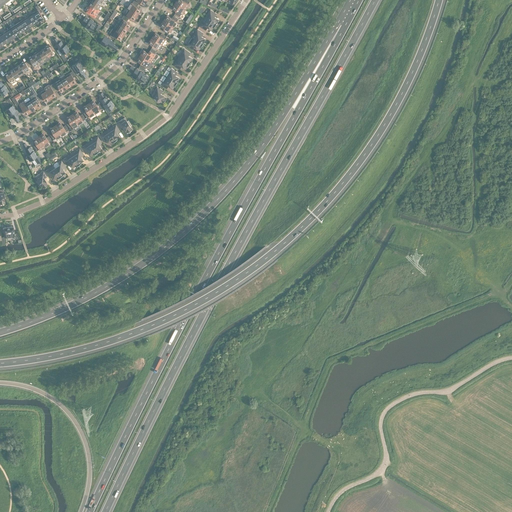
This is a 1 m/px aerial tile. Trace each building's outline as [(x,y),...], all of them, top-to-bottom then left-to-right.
[(93,0),(92,0),(90,4),(99,11),(100,11),(98,9),(101,5),(103,6),(93,0)] [(176,0),(175,2),(185,9),(189,4),(188,3),(189,1),(187,0),(183,0),(182,0),(176,0)] [(137,6),(138,4),(133,1),(132,3),(131,2),(127,7),(137,14),(141,9),(137,6)] [(182,14),(185,9),(175,2),(172,8),(176,11),(175,13),(179,16),(181,14),(182,14)] [(97,15),(96,15),(99,11),(90,4),(88,6),(87,6),(85,8),(90,12),(89,14),(95,18),(96,16),(97,16),(97,15)] [(35,6),(37,10),(33,13),(38,21),(43,17),(39,11),(41,10),(37,5),(35,6)] [(125,13),(123,16),(128,19),(130,17),(134,19),(137,14),(127,7),(127,8),(129,9),(125,14),(125,13)] [(210,9),(205,18),(215,25),(219,19),(215,16),(216,14),(210,9)] [(37,21),(38,21),(33,13),(28,16),(33,23),(35,23),(38,21),(37,21)] [(90,20),(86,17),(85,18),(80,15),(78,18),(83,21),(82,22),(87,25),(86,27),(90,30),(95,22),(91,19),(90,20)] [(164,20),(174,27),(177,22),(176,21),(178,19),(173,15),(171,18),(167,15),(164,20)] [(28,16),(24,19),(29,26),(33,23),(28,16)] [(126,21),(128,19),(123,16),(122,18),(119,23),(117,22),(127,29),(131,24),(126,21)] [(212,30),(215,25),(205,18),(199,26),(205,30),(207,27),(212,30)] [(29,26),(24,19),(19,22),(24,29),(29,26)] [(170,32),(174,27),(164,20),(160,25),(165,28),(163,30),(168,34),(169,31),(170,32)] [(19,22),(15,25),(20,32),(21,31),(21,32),(24,30),(24,29),(19,22)] [(124,34),(127,29),(117,22),(114,27),(124,34)] [(20,32),(15,25),(10,28),(15,35),(20,32)] [(121,39),(124,34),(114,27),(114,28),(115,29),(112,34),(111,33),(110,36),(115,39),(116,36),(121,39)] [(10,28),(6,30),(11,38),(12,37),(12,38),(15,36),(15,35),(10,28)] [(192,37),(202,44),(206,39),(202,36),(203,33),(197,29),(192,37)] [(11,38),(6,30),(1,33),(6,41),(11,38)] [(152,37),(162,44),(166,39),(165,38),(166,36),(161,33),(160,35),(155,32),(152,37)] [(111,47),(115,50),(117,47),(113,44),(114,42),(109,39),(110,38),(105,35),(100,43),(105,46),(106,44),(110,47),(111,47)] [(156,51),(158,49),(161,51),(165,46),(162,44),(152,37),(148,43),(153,45),(151,48),(156,51)] [(199,50),(202,44),(192,37),(194,39),(190,44),(188,42),(186,45),(192,49),(194,47),(199,50)] [(56,38),(53,40),(56,44),(56,45),(59,49),(58,49),(57,50),(60,55),(61,54),(69,49),(66,44),(64,46),(61,41),(59,42),(56,38)] [(53,54),(54,54),(47,44),(45,46),(45,47),(43,48),(48,56),(53,53),(53,54)] [(40,50),(38,51),(43,59),(45,61),(45,62),(50,59),(48,56),(43,48),(40,50)] [(179,57),(189,64),(193,58),(188,55),(190,53),(184,48),(179,57)] [(144,50),(140,55),(150,62),(154,57),(156,58),(158,56),(150,50),(148,53),(144,50)] [(45,61),(43,59),(38,51),(36,53),(33,55),(39,63),(40,64),(45,61)] [(28,57),(29,59),(33,64),(31,65),(34,69),(40,65),(40,64),(39,63),(33,55),(31,56),(31,55),(28,57)] [(147,67),(150,62),(140,55),(137,60),(138,61),(141,63),(140,65),(141,66),(144,69),(146,66),(147,67)] [(186,69),(189,64),(179,57),(173,65),(179,69),(181,66),(186,69)] [(31,71),(23,60),(21,62),(21,63),(19,64),(25,74),(30,71),(30,72),(31,71)] [(80,73),(83,78),(86,76),(83,71),(80,66),(82,65),(79,60),(71,65),(75,70),(78,74),(80,73)] [(26,74),(25,74),(19,64),(14,67),(19,75),(24,72),(25,75),(26,74)] [(136,69),(132,66),(130,69),(134,72),(133,74),(138,77),(136,79),(141,82),(146,74),(141,71),(141,72),(136,69)] [(9,70),(16,80),(16,81),(15,78),(19,75),(14,67),(9,70)] [(166,76),(176,83),(180,78),(175,75),(177,72),(171,68),(166,76)] [(11,83),(16,80),(9,70),(7,72),(7,71),(4,73),(11,84),(12,84),(11,83)] [(76,81),(73,77),(75,75),(72,70),(70,72),(70,73),(65,76),(71,85),(76,81)] [(65,76),(60,79),(66,88),(71,85),(65,76)] [(173,89),(176,83),(166,76),(160,84),(166,88),(168,86),(173,89)] [(57,87),(59,90),(60,92),(66,88),(60,79),(55,83),(54,82),(52,84),(55,89),(57,87)] [(53,90),(55,89),(52,84),(50,85),(49,84),(44,88),(51,98),(56,95),(53,90)] [(163,102),(166,98),(167,97),(161,93),(162,90),(157,87),(151,95),(155,98),(154,99),(159,102),(160,101),(163,103),(163,102)] [(39,92),(37,94),(40,98),(42,97),(45,101),(51,98),(44,88),(45,89),(40,92),(39,92)] [(15,102),(17,100),(16,99),(21,95),(19,93),(12,98),(15,102)] [(102,93),(99,94),(102,99),(100,100),(103,105),(106,110),(114,105),(110,100),(108,101),(106,97),(105,97),(102,93)] [(38,100),(40,98),(37,94),(34,95),(35,96),(30,99),(36,108),(41,104),(38,100)] [(24,101),(30,111),(36,108),(30,99),(25,102),(24,101)] [(88,103),(95,113),(100,110),(99,109),(102,107),(98,103),(96,104),(93,100),(88,103)] [(22,110),(25,115),(30,111),(24,101),(18,104),(19,105),(17,107),(20,112),(22,110)] [(89,117),(95,113),(88,103),(83,106),(86,111),(83,113),(86,117),(89,116),(89,117)] [(8,114),(10,113),(13,118),(13,117),(16,122),(19,120),(16,115),(18,114),(15,110),(15,109),(12,104),(4,109),(8,114)] [(71,114),(78,124),(83,121),(82,120),(85,118),(82,114),(79,115),(76,111),(71,114)] [(73,128),(78,124),(71,114),(66,117),(69,122),(67,123),(70,128),(72,127),(73,128)] [(126,132),(127,132),(131,129),(132,129),(130,126),(131,125),(128,120),(127,121),(124,117),(116,123),(119,128),(122,126),(126,132)] [(54,125),(61,135),(67,132),(66,131),(68,129),(65,125),(63,126),(60,122),(54,125)] [(107,130),(114,140),(120,137),(117,132),(120,131),(116,124),(107,130)] [(56,139),(61,135),(54,125),(49,129),(52,133),(50,135),(53,139),(55,138),(56,139)] [(109,144),(114,140),(107,130),(99,135),(103,141),(106,140),(109,144)] [(38,136),(45,146),(50,143),(49,142),(51,140),(48,136),(46,137),(43,133),(38,136)] [(39,150),(45,146),(38,136),(32,140),(35,144),(33,146),(36,150),(39,149),(39,150)] [(89,142),(96,152),(102,149),(99,144),(102,142),(97,136),(89,142)] [(91,156),(96,152),(89,142),(81,147),(85,153),(88,152),(91,156)] [(25,143),(22,145),(25,150),(28,154),(26,156),(29,161),(31,159),(35,165),(41,161),(37,155),(34,151),(33,151),(30,146),(28,148),(25,143)] [(71,154),(78,164),(83,161),(81,156),(83,155),(79,148),(71,154)] [(72,168),(78,164),(71,154),(63,159),(67,166),(70,164),(72,168)] [(59,175),(60,176),(65,173),(62,168),(65,166),(61,160),(58,162),(56,162),(54,164),(53,165),(53,166),(59,175)] [(54,180),(60,176),(53,166),(45,171),(49,177),(51,175),(54,180)] [(43,187),(48,184),(47,184),(48,184),(44,178),(47,176),(43,170),(35,176),(37,180),(36,181),(39,185),(40,185),(42,188),(43,187)] [(13,226),(13,225),(12,226),(3,227),(3,228),(4,236),(5,236),(14,235),(15,239),(18,238),(17,231),(14,231),(13,226)]
